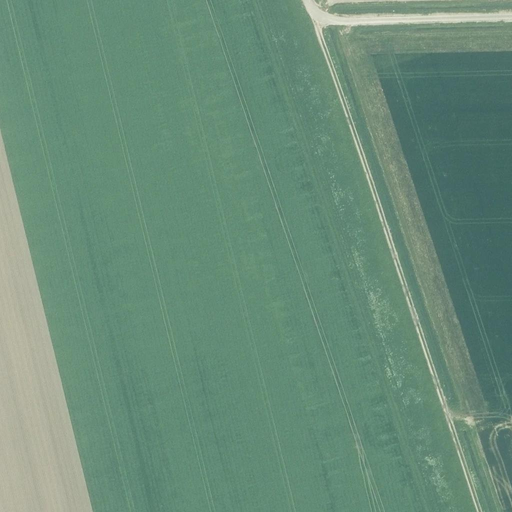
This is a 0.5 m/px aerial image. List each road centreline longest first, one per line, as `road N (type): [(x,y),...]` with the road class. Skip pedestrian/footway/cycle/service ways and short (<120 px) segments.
road 1 (track): [(314,17),(481,511)]
road 2 (unclassified): [(511,18),(335,22),(314,17),(307,0)]
